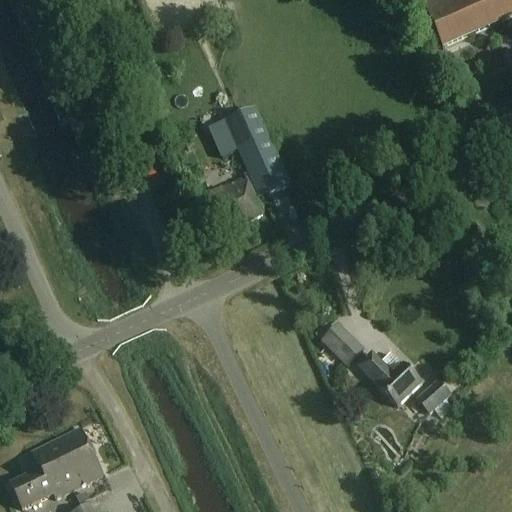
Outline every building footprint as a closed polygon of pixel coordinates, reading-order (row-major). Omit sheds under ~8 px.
[(511,0),(408,0),(420,25),(429,20),(443,53),(511,22),(511,0)] [(177,222),(190,249),(208,242),(209,245),(262,221),(256,206),(286,192),(252,112),(207,133),(219,161),(234,153),(246,180),(209,197),(212,203),(195,211),(196,214),(177,222)] [(363,354),(338,328),(322,344),(347,369),(363,354)] [(379,389),(398,408),(422,384),(403,365),(402,366),(391,354),(382,363),(372,354),(359,367),(380,388),(379,389)] [(413,402),(427,417),(447,398),(434,383),(413,402)] [(7,487),(18,511),(49,496),(53,503),(102,480),(78,431),(28,456),(35,469),(24,474),(25,478),(7,487)]
